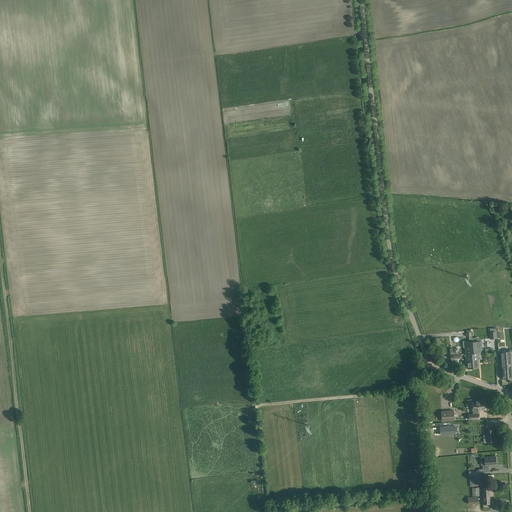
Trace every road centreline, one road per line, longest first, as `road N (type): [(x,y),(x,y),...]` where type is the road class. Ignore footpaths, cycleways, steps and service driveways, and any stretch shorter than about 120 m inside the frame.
road 1 (unclassified): [(507,392),(435,366),(416,328),(389,250),(360,0)]
road 2 (track): [(266,511),(257,405),(407,394),(414,372),(431,362)]
road 3 (track): [(29,511),(0,249)]
